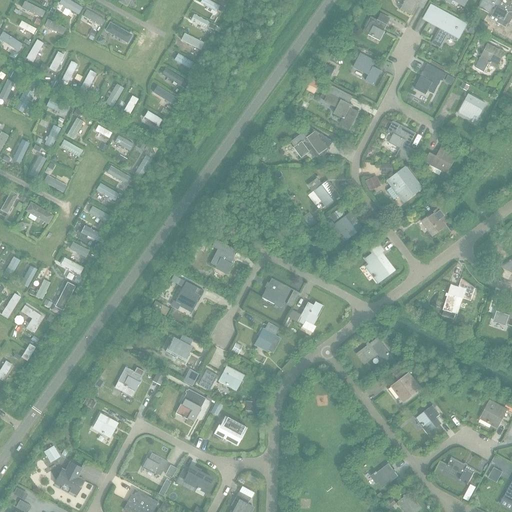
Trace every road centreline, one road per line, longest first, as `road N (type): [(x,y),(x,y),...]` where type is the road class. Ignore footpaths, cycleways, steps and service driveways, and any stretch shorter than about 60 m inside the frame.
road 1 (unclassified): [(0,463),(330,0)]
road 2 (residential): [(218,335),(267,258),(367,314)]
road 3 (residential): [(421,273),(355,178),(361,145),(388,100)]
road 4 (residential): [(94,511),(141,429),(229,468)]
road 5 (residential): [(415,467),(326,348)]
road 6 (residential): [(326,348),(277,396),(272,462)]
